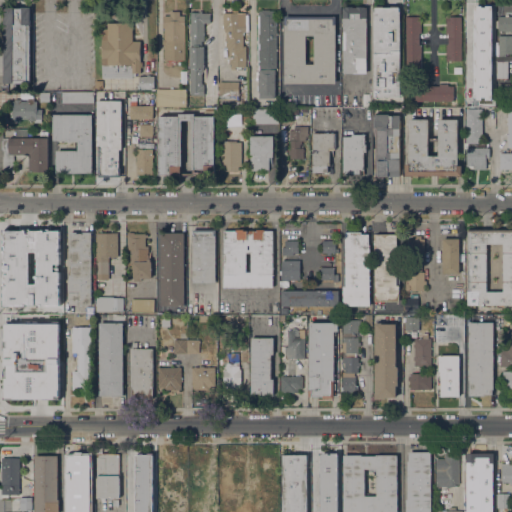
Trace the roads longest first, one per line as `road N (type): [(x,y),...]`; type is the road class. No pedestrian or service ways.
road 1 (residential): [(511,425),(0,427)]
road 2 (residential): [(511,200),(0,200)]
